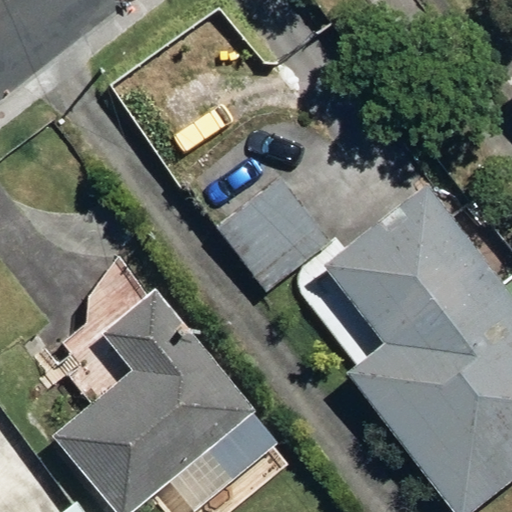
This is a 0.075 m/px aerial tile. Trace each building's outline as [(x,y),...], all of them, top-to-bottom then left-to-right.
[(511,83),(500,93),(511,108),(511,83)] [(321,244),(276,182),(214,227),(259,289),(321,244)] [(336,378),(442,511),(468,511),(511,477),(511,305),(417,187),(311,270),(373,348),(336,378)] [(201,511),(276,450),(145,296),(94,338),(124,374),(46,440),(106,511),(127,511),(163,482),(188,511),(201,511)] [(74,511),(67,503),(54,511),(74,511)]
